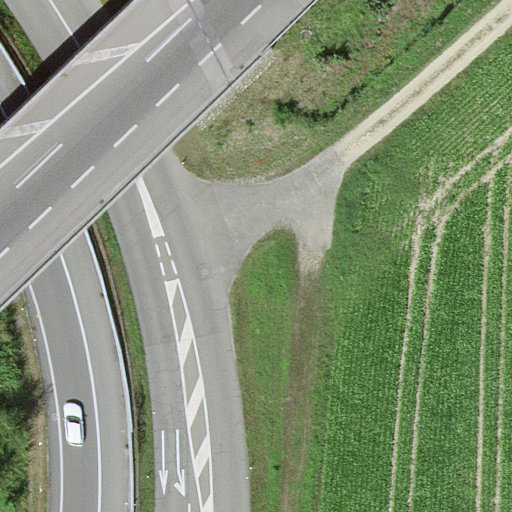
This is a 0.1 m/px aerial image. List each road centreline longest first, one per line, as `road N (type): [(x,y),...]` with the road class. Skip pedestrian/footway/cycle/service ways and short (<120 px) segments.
road 1 (secondary): [(51,0),(128,149),(163,244),(195,387),(202,511)]
road 2 (track): [(163,244),(322,175),(511,10)]
road 3 (motorway): [(81,511),(72,360),(0,142)]
road 4 (motorway): [(0,210),(232,0)]
